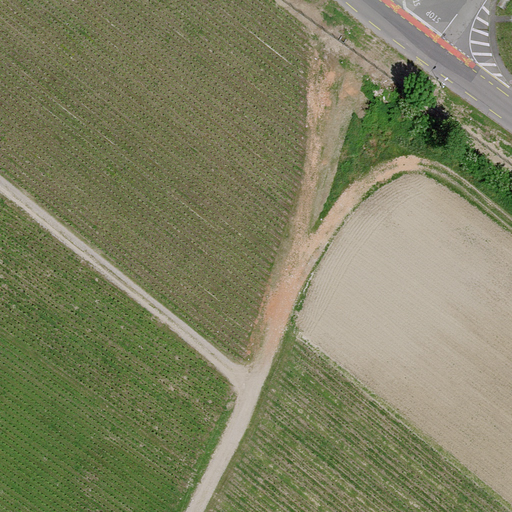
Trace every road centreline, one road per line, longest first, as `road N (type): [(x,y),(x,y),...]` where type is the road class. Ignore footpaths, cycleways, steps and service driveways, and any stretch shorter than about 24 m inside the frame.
road 1 (track): [(197,511),(282,312),(334,48)]
road 2 (track): [(254,386),(0,181)]
road 3 (track): [(282,312),(349,197),(384,168),(436,170),(511,222)]
